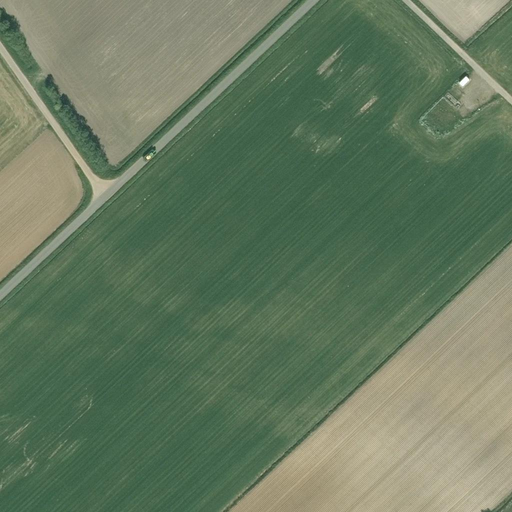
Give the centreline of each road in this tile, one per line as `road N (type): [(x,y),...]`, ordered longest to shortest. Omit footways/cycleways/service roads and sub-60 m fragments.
road 1 (unclassified): [(105,195),(314,0)]
road 2 (unclassified): [(105,195),(0,44)]
road 3 (unclassified): [(0,295),(105,195)]
